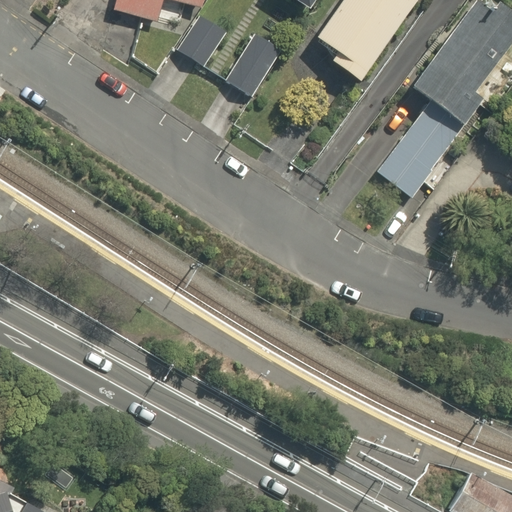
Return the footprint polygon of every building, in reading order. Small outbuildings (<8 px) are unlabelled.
[(154,0),(155,0),(200,11),(202,0),(106,0),(105,8),(150,19),(154,0)] [(278,0),(297,12),(305,0),(278,0)] [(325,50),(317,61),(348,83),(406,0),(335,0),(308,38),(325,50)] [(469,98),(511,40),(511,18),(487,0),(469,0),(405,87),(423,100),(371,171),(408,198),(461,128),(478,105),(469,98)] [(468,475),(447,511),(511,511),(511,499),(504,495),(468,475)] [(38,511),(0,493),(0,492),(5,482),(0,479),(0,511),(38,511)]
